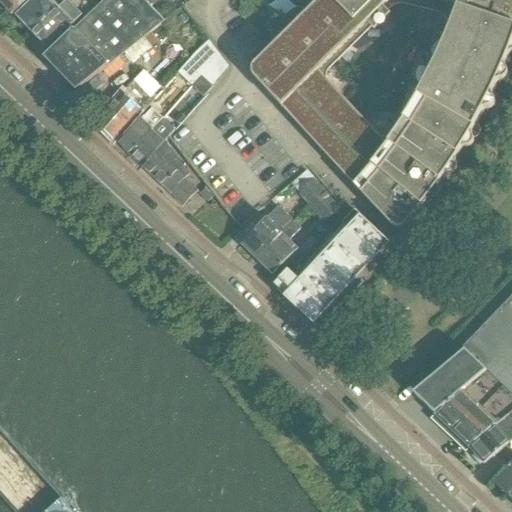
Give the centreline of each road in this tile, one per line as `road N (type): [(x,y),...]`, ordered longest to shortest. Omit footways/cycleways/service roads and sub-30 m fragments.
road 1 (secondary): [(447,511),(0,88)]
road 2 (unknown): [(226,0),(230,35),(363,184)]
